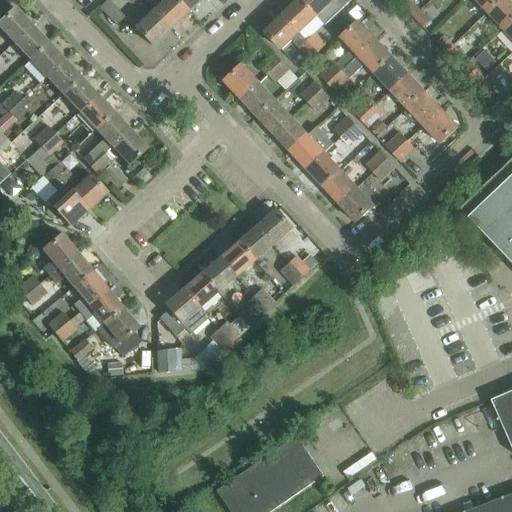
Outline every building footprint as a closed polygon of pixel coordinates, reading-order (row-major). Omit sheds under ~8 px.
[(173,0),(164,0),(152,12),(169,30),(186,14),(173,0)] [(173,0),(186,14),(201,0),(173,0)] [(333,0),(300,0),(300,1),(317,19),(335,2),(333,0)] [(403,7),(412,17),(419,11),(410,0),(403,7)] [(473,0),(488,15),(503,0),(473,0)] [(511,4),(507,0),(503,0),(488,15),(504,32),(511,23),(511,4)] [(108,1),(99,10),(116,27),(125,19),(108,1)] [(300,1),(283,17),(300,35),(317,19),(300,1)] [(0,22),(0,30),(13,44),(31,27),(14,9),(0,22)] [(419,11),(412,17),(423,29),(431,23),(419,11)] [(169,30),(152,12),(134,29),(151,47),(169,30)] [(283,17),(265,34),(282,52),(292,42),(300,50),(307,43),(300,35),(283,17)] [(333,19),(325,26),(335,38),(343,30),(333,19)] [(341,40),(352,51),(358,58),(376,41),(359,23),(341,40)] [(31,27),(13,44),(30,61),(48,44),(31,27)] [(315,35),(307,43),(318,54),(326,47),(315,35)] [(438,44),(446,54),(453,47),(445,38),(438,44)] [(352,51),(346,57),(352,64),(346,69),(353,77),(365,66),(374,75),(392,58),(376,41),(358,58),(352,51)] [(318,54),(307,43),(300,50),(310,61),(318,54)] [(48,44),(30,61),(46,79),(64,62),(48,44)] [(453,47),(446,54),(455,63),(462,56),(453,47)] [(261,69),(268,77),(282,63),(275,56),(261,69)] [(392,58),(374,75),(391,93),(409,76),(392,58)] [(64,62),(46,79),(62,96),(80,79),(64,62)] [(282,63),(268,77),(275,85),(290,71),(282,63)] [(321,78),(328,86),(342,73),(335,65),(321,78)] [(225,83),(242,101),(260,84),(243,67),(225,83)] [(469,78),(478,88),(485,81),(476,71),(469,78)] [(342,73),(328,86),(335,94),(350,80),(342,73)] [(409,76),(391,93),(407,110),(425,93),(409,76)] [(80,79),(62,96),(79,114),(97,97),(80,79)] [(485,81),(478,88),(487,98),(494,91),(485,81)] [(260,84),(242,101),(258,119),(276,102),(260,84)] [(301,97),(308,105),(322,91),(315,84),(301,97)] [(322,91),(308,105),(315,113),(330,99),(322,91)] [(1,106),(8,114),(23,101),(15,93),(1,106)] [(425,93),(407,110),(423,128),(442,111),(425,93)] [(97,97),(79,114),(95,131),(113,114),(97,97)] [(353,113),(361,121),(375,108),(368,100),(353,113)] [(23,101),(8,114),(16,122),(30,108),(23,101)] [(276,102),(258,119),(274,136),(292,119),(276,102)] [(375,108),(361,121),(368,129),(382,115),(375,108)] [(442,111),(423,128),(440,146),(458,129),(442,111)] [(102,143),(97,148),(83,161),(90,169),(104,155),(112,149),(130,131),(113,114),(95,131),(105,142),(103,144),(102,143)] [(292,119),(274,136),(291,154),(309,137),(292,119)] [(333,132),(341,140),(355,126),(348,119),(333,132)] [(381,122),(372,130),(379,137),(387,129),(381,122)] [(355,126),(341,140),(348,148),(362,134),(355,126)] [(34,141),(41,149),(55,136),(48,128),(34,141)] [(130,131),(112,149),(128,166),(146,149),(130,131)] [(386,148),(393,156),(408,143),(400,135),(386,148)] [(55,136),(41,149),(49,157),(63,143),(55,136)] [(309,137),(291,154),(307,171),(325,154),(309,137)] [(408,143),(393,156),(401,164),(415,150),(408,143)] [(325,154),(307,171),(323,189),(341,172),(325,154)] [(366,167),(373,175),(388,161),(380,154),(366,167)] [(104,155),(90,169),(97,177),(112,163),(104,155)] [(388,161),(373,175),(381,183),(395,169),(388,161)] [(461,212),(502,254),(511,264),(511,162),(505,170),(497,178),(496,178),(461,212)] [(59,164),(51,172),(88,211),(106,194),(89,176),(79,186),(59,164)] [(143,169),(132,180),(140,188),(151,178),(143,169)] [(88,211),(51,172),(44,179),(57,193),(47,203),(71,228),(88,211)] [(341,172),(323,189),(340,206),(358,189),(341,172)] [(358,189),(340,206),(356,224),(375,207),(358,189)] [(274,212),(255,228),(272,247),(290,231),(274,212)] [(255,228),(237,243),(253,262),(272,247),(255,228)] [(42,251),(57,270),(58,270),(77,254),(61,235),(42,251)] [(237,243),(219,259),(235,278),(253,262),(237,243)] [(303,250),(287,265),(301,279),(316,265),(303,250)] [(77,254),(58,270),(49,278),(55,285),(61,281),(60,280),(64,277),(73,289),(92,273),(77,254)] [(219,259),(201,275),(217,293),(235,278),(219,259)] [(58,270),(57,270),(54,272),(48,265),(43,270),(49,278),(58,270)] [(301,279),(287,265),(280,272),(293,286),(301,279)] [(92,273),(73,289),(82,300),(79,303),(79,302),(73,306),(79,314),(107,291),(92,273)] [(201,275),(183,290),(199,309),(217,293),(201,275)] [(17,290),(24,298),(39,285),(33,277),(17,290)] [(39,285),(24,298),(31,306),(46,294),(39,285)] [(164,306),(169,312),(160,320),(175,338),(185,330),(190,335),(208,319),(199,309),(183,290),(164,306)] [(260,290),(252,297),(266,312),(273,304),(260,290)] [(107,291),(79,314),(86,322),(91,318),(91,317),(94,314),(103,326),(122,310),(107,291)] [(266,312),(252,297),(245,304),(258,319),(266,312)] [(122,310),(103,326),(119,345),(114,348),(123,358),(141,343),(133,333),(138,329),(122,310)] [(48,327),(55,335),(70,322),(63,314),(48,327)] [(70,322),(55,335),(61,343),(77,331),(70,322)] [(225,322),(217,330),(231,344),(238,337),(225,322)] [(231,344),(217,330),(209,337),(223,351),(231,344)] [(70,353),(77,362),(92,349),(85,341),(70,353)] [(158,353),(159,374),(175,372),(174,352),(158,353)] [(511,392),(492,402),(511,447),(511,392)] [(292,440),(215,492),(228,511),(272,511),(320,480),(322,478),(295,438),(292,440)] [(511,511),(511,497),(472,511),(511,511)]
